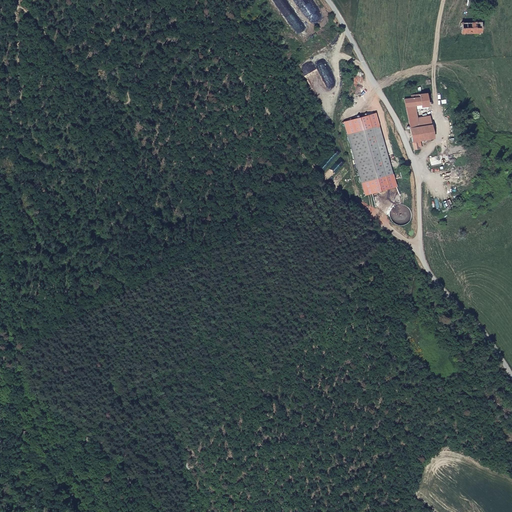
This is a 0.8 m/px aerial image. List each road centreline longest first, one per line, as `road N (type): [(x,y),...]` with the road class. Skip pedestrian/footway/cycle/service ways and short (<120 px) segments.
road 1 (unclassified): [(326,0),(413,158),(422,265),(511,377)]
road 2 (track): [(41,511),(40,473),(15,400),(47,409),(85,436),(155,511)]
road 3 (track): [(151,0),(230,68),(320,181),(341,197),(356,196)]
road 4 (track): [(420,250),(359,205),(342,133),(363,82),(340,49),(345,32)]
road 5 (track): [(413,158),(442,137),(434,76),(443,0)]
road 6 (track): [(401,240),(405,213),(378,90)]
